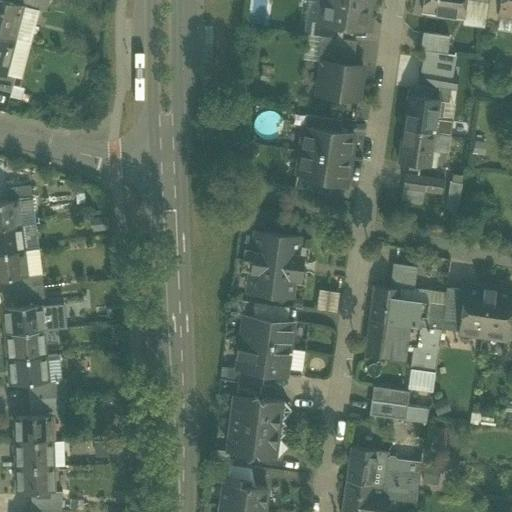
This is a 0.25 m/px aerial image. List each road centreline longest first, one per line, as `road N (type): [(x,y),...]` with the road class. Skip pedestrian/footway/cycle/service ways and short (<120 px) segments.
road 1 (secondary): [(181,511),(166,175)]
road 2 (residential): [(322,511),(364,223)]
road 3 (residential): [(364,223),(397,0)]
road 4 (secondary): [(166,175),(163,0)]
road 5 (residential): [(166,175),(112,154),(0,131)]
road 6 (residential): [(364,223),(511,265)]
